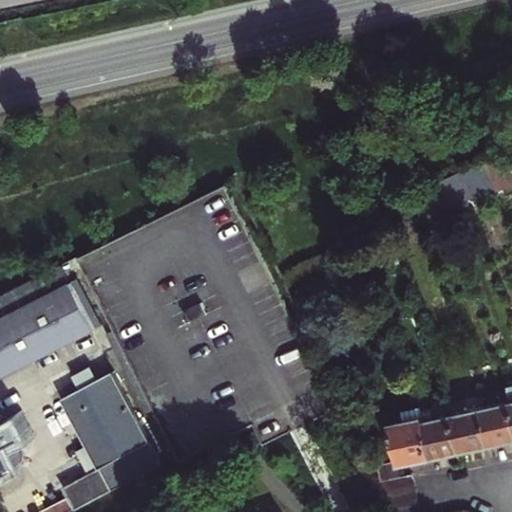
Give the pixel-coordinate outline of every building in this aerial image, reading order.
[(511,151),(489,160),(503,193),(511,189),(511,151)] [(448,210),(476,199),(464,170),(436,181),(448,210)] [(265,437),(337,401),(228,180),(163,213),(83,254),(98,284),(112,314),(119,328),(157,407),(181,456),(250,423),(256,420),(265,437)] [(0,377),(97,327),(72,281),(64,264),(0,297),(0,377)] [(81,276),(72,281),(97,327),(104,324),(102,319),(112,314),(98,284),(88,289),(81,276)] [(157,407),(119,328),(104,336),(141,415),(157,407)] [(64,384),(72,397),(90,388),(83,374),(64,384)] [(79,511),(150,473),(104,380),(90,388),(72,397),(55,406),(78,454),(90,477),(79,483),(54,498),(61,511),(79,511)] [(511,439),(511,401),(487,407),(496,443),(511,439)] [(434,456),(466,449),(457,413),(455,405),(425,411),(434,456)] [(496,443),(487,407),(457,413),(466,449),(496,443)] [(402,463),(434,456),(425,411),(424,408),(404,412),(406,422),(394,425),(402,463)] [(0,472),(20,462),(10,442),(27,433),(20,419),(3,429),(0,423),(0,472)] [(79,483),(90,477),(78,454),(67,460),(79,483)] [(415,475),(385,482),(392,496),(419,491),(415,475)] [(392,496),(393,498),(391,511),(424,511),(419,491),(392,496)]
